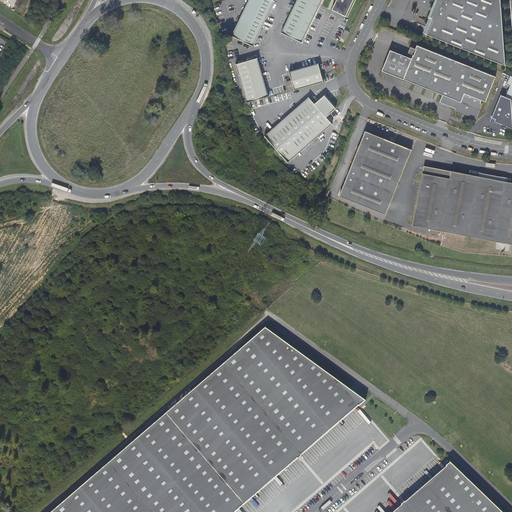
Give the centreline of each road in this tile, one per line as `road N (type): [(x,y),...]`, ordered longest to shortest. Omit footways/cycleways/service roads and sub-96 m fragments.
road 1 (unclassified): [(380,0),(352,60),(359,95),(450,136),(511,150)]
road 2 (unknown): [(291,511),(288,494),(365,434),(392,444),(403,464),(362,511)]
road 3 (secondary): [(328,238),(415,275),(511,296)]
road 4 (secondary): [(511,281),(417,267),(328,238)]
road 5 (secondary): [(120,190),(179,185),(244,197)]
road 6 (secondary): [(186,114),(202,88),(205,53),(174,7)]
